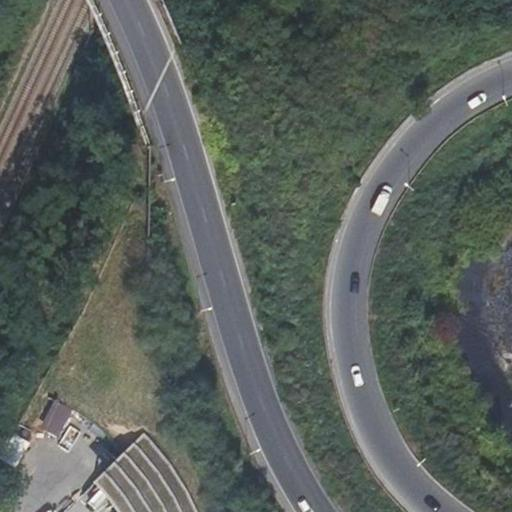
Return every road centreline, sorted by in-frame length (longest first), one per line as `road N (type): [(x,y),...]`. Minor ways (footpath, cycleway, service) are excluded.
road 1 (motorway): [(120,0),(156,76),(280,435),(322,511)]
road 2 (motorway): [(439,511),(385,446),(359,382),(347,330),(348,266),(385,188),(446,117),(511,78)]
